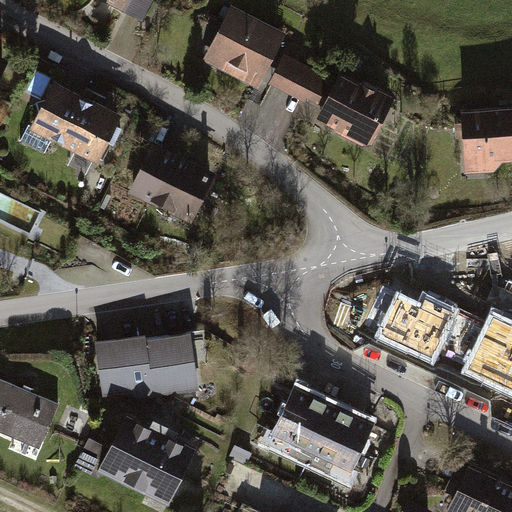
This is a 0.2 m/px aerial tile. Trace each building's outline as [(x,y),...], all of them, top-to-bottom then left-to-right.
[(142,0),(102,0),(133,17),(142,0)] [(296,37),(240,8),(212,61),(268,90),(296,37)] [(0,113),(23,67),(0,55),(0,113)] [(332,80),(293,58),(276,87),(315,109),(332,80)] [(413,103),(355,75),(329,128),(388,156),(413,103)] [(137,118),(64,83),(40,134),(112,169),(137,118)] [(511,109),(474,110),(474,176),(508,176),(508,162),(511,161),(511,109)] [(227,178),(165,146),(140,194),(202,226),(227,178)] [(398,294),(378,336),(434,362),(458,311),(424,295),(421,304),(398,294)] [(511,369),(511,322),(493,314),(465,371),(503,389),(511,369)] [(208,333),(105,342),(109,396),(212,387),(208,333)] [(511,369),(503,389),(511,393),(511,369)] [(71,406),(0,375),(0,429),(51,452),(71,406)] [(384,423),(301,386),(280,431),(363,468),(384,423)] [(210,450),(140,416),(110,476),(180,511),(210,450)] [(511,511),(511,481),(480,466),(457,511),(511,511)]
